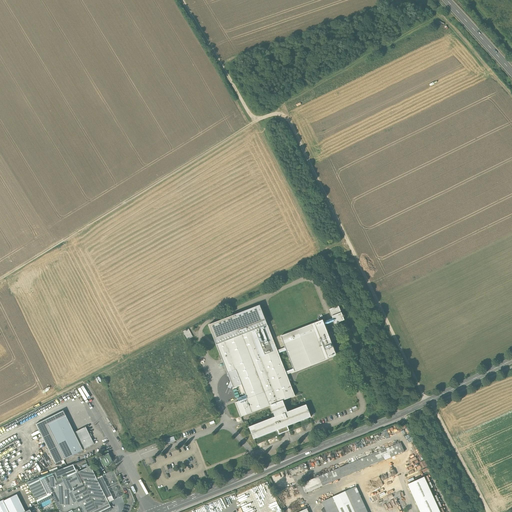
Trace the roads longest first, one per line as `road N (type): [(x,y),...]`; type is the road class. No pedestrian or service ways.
road 1 (track): [(347,235),(0,426)]
road 2 (tertiary): [(160,511),(511,360)]
road 3 (track): [(426,402),(338,215),(277,112)]
road 4 (track): [(277,112),(242,123),(0,276)]
road 5 (track): [(182,0),(320,251)]
road 6 (track): [(455,0),(283,100),(277,112)]
road 7 (unclassified): [(154,511),(90,390)]
road 8 (track): [(511,97),(425,0)]
road 9 (track): [(430,399),(488,511)]
